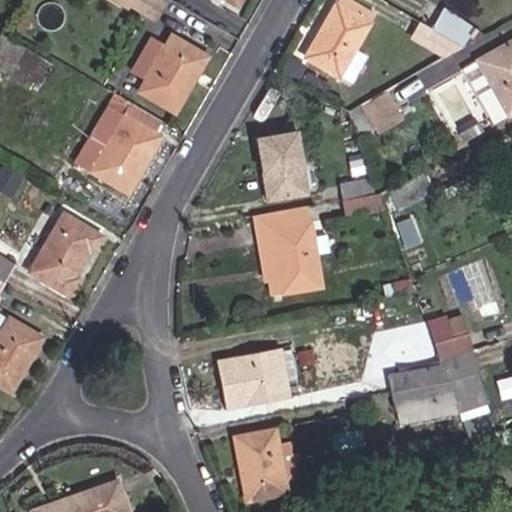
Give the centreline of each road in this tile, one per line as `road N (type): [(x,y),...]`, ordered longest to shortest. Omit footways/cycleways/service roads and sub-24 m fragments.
road 1 (unclassified): [(291,0),(172,202),(152,278)]
road 2 (unclassified): [(152,278),(105,318),(55,413)]
road 3 (unclassified): [(152,278),(173,425)]
